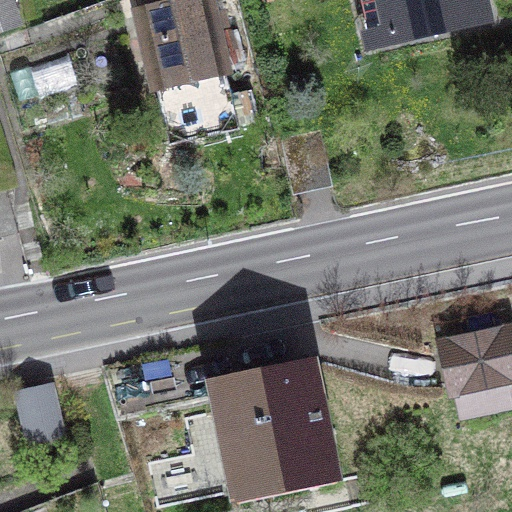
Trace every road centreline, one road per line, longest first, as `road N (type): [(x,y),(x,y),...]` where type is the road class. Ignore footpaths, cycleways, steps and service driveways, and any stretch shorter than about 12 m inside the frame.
road 1 (primary): [(45,315),(511,212)]
road 2 (residential): [(118,511),(45,315)]
